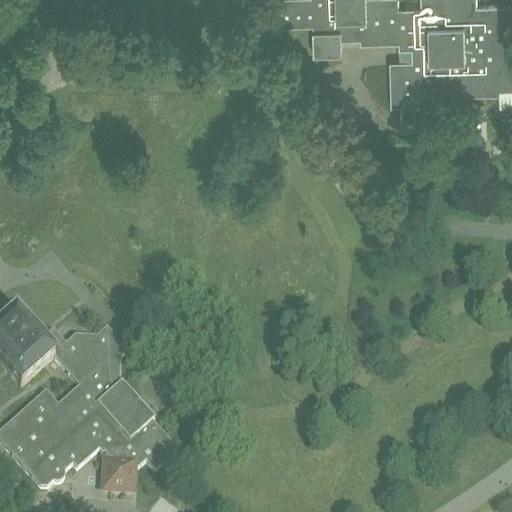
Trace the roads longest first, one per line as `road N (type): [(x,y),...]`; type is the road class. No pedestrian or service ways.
road 1 (residential): [(335,148),(409,223),(511,233)]
road 2 (residential): [(222,76),(51,77)]
road 3 (residential): [(335,148),(356,117),(350,90),(319,75),(271,81)]
